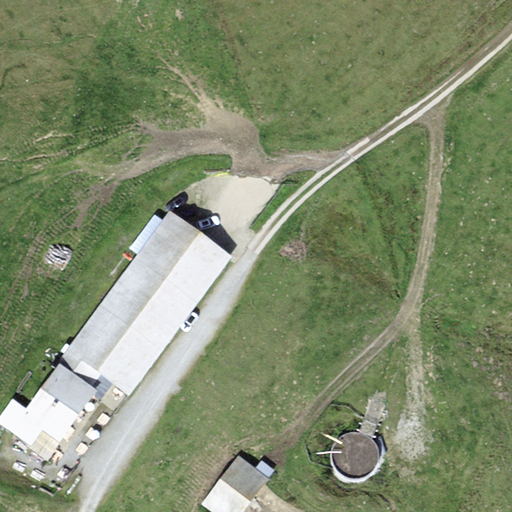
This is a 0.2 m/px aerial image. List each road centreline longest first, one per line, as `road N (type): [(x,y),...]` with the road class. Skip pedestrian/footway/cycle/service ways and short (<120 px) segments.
road 1 (track): [(511,27),(441,96),(353,153),(291,207),(205,316),(91,504)]
road 2 (track): [(322,180),(206,150),(126,181),(87,164),(82,115),(142,0)]
road 3 (track): [(457,463),(418,400),(418,317),(444,149),(441,96)]
